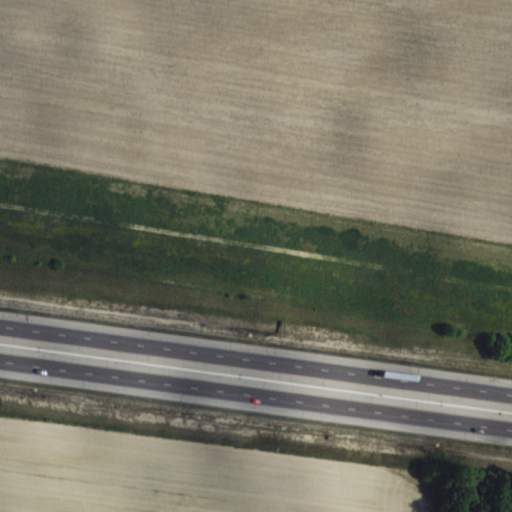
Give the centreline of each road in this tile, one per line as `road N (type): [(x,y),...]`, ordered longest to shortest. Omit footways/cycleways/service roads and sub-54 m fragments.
road 1 (motorway): [(0,354),(511,424)]
road 2 (motorway): [(511,394),(0,326)]
